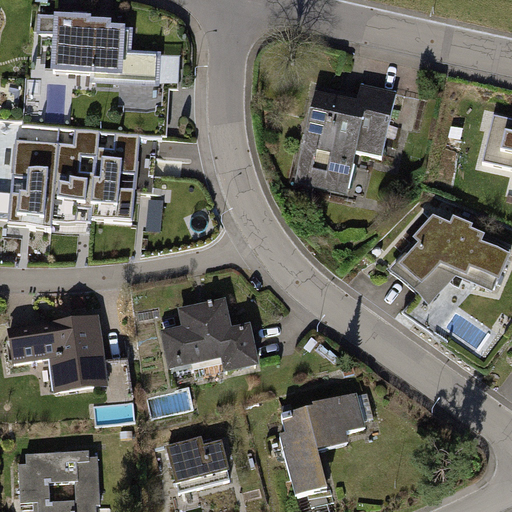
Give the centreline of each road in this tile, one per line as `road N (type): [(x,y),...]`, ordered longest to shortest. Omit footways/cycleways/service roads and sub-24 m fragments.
road 1 (residential): [(511,422),(301,285),(261,232)]
road 2 (residential): [(261,232),(169,269),(74,282),(0,278)]
road 3 (residential): [(255,0),(511,58)]
road 4 (residential): [(261,232),(231,147),(225,0)]
